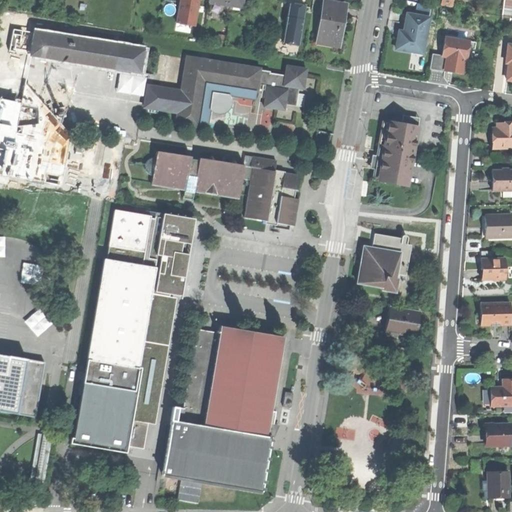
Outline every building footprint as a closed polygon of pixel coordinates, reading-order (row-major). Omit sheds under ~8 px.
[(180,0),(177,23),(195,26),(200,0),(180,0)] [(209,0),(209,3),(242,8),(242,0),(209,0)] [(511,0),(503,0),(503,9),(511,9),(511,0)] [(318,38),(339,42),(342,28),(340,28),(341,24),(342,19),(343,20),(345,6),(324,2),(318,38)] [(284,42),(299,45),(306,7),(291,4),(284,42)] [(396,49),(423,54),(429,18),(407,14),(405,22),(404,31),(402,31),(400,38),(397,38),(396,49)] [(116,45),(33,32),(29,55),(47,57),(112,68),(116,45)] [(338,47),(339,42),(318,38),(317,43),(338,47)] [(432,54),(430,69),(438,70),(445,71),(445,67),(452,68),(451,72),(462,74),(464,60),(465,52),(467,53),(468,41),(444,38),(442,55),(432,54)] [(475,42),(468,41),(467,53),(474,54),(475,42)] [(143,49),(116,45),(112,68),(139,72),(143,49)] [(44,82),(47,57),(29,55),(21,106),(39,109),(44,82)] [(175,112),(173,123),(196,127),(200,98),(203,83),(254,91),(255,88),(258,68),(184,56),(179,90),(175,112)] [(269,70),(258,68),(255,88),(264,90),(261,107),(281,110),(282,104),(293,106),(296,88),(302,89),(306,69),(285,65),(283,75),(268,73),(269,70)] [(155,109),(175,112),(179,90),(145,84),(141,106),(148,107),(148,111),(155,113),(155,109)] [(37,123),(39,109),(21,106),(19,120),(37,123)] [(400,115),(399,124),(415,127),(417,118),(400,115)] [(399,124),(381,121),(376,150),(371,179),(405,185),(409,159),(406,158),(406,155),(409,156),(410,148),(411,149),(415,127),(399,124)] [(511,121),(505,122),(499,122),(499,127),(494,127),(489,127),(489,147),(511,146),(511,121)] [(146,148),(145,156),(154,157),(156,150),(146,148)] [(149,174),(152,176),(151,182),(184,187),(183,190),(182,197),(192,199),(193,192),(194,189),(238,196),(240,179),(249,181),(251,167),(251,166),(250,165),(235,163),(235,161),(229,160),(229,163),(213,160),(214,157),(207,156),(206,158),(199,157),(199,160),(190,159),(191,155),(156,150),(154,157),(149,158),(147,160),(145,164),(145,167),(146,171),(149,174)] [(142,174),(152,176),(149,174),(146,171),(145,167),(145,164),(147,160),(149,158),(154,157),(145,156),(144,162),(143,165),(142,174)] [(251,157),(250,165),(251,166),(251,167),(274,171),(275,160),(251,157)] [(274,171),(251,167),(249,181),(243,218),(260,221),(261,216),(270,217),(270,223),(293,227),(297,199),(291,198),(292,190),(296,191),(299,175),(282,173),(281,178),(273,177),(274,171)] [(511,169),(491,170),(491,180),(492,191),(500,190),(511,190),(511,169)] [(152,176),(142,174),(141,182),(151,184),(151,182),(152,176)] [(151,185),(183,190),(184,187),(151,182),(151,184),(151,185)] [(237,199),(238,196),(194,189),(193,192),(237,199)] [(149,216),(113,210),(107,246),(110,247),(107,260),(105,260),(103,260),(73,441),(124,450),(125,446),(143,449),(147,421),(155,422),(168,346),(160,344),(168,297),(169,294),(173,270),(170,270),(174,241),(178,242),(181,221),(153,217),(153,219),(149,219),(149,216)] [(154,212),(153,217),(181,221),(178,242),(174,241),(170,270),(173,270),(169,294),(181,296),(194,219),(154,212)] [(482,224),(483,237),(511,235),(511,225),(509,225),(508,214),(482,214),(482,224)] [(398,238),(372,234),(369,251),(364,255),(360,255),(356,283),(381,286),(380,290),(394,292),(396,274),(404,276),(409,245),(404,244),(405,239),(405,236),(404,235),(401,235),(400,235),(399,236),(398,238)] [(504,259),(479,259),(479,268),(479,279),(503,279),(504,259)] [(175,298),(168,297),(160,344),(168,346),(175,298)] [(509,302),(478,303),(479,314),(480,314),(488,320),(489,324),(490,324),(490,326),(494,326),(499,326),(499,323),(509,323),(509,302)] [(402,309),(388,307),(386,319),(385,329),(395,330),(394,333),(415,336),(418,311),(405,309),(404,312),(401,312),(402,309)] [(25,318),(35,335),(48,328),(38,311),(25,318)] [(479,324),(489,324),(488,320),(480,314),(479,314),(479,324)] [(283,337),(220,327),(219,333),(195,329),(182,408),(180,422),(266,436),(268,423),(283,337)] [(0,412),(35,418),(44,364),(0,356),(0,412)] [(502,388),(490,388),(490,397),(491,406),(511,405),(511,379),(506,380),(506,387),(502,388)] [(272,424),(268,423),(266,436),(180,422),(182,408),(177,407),(175,421),(170,420),(161,475),(261,491),(272,424)] [(486,437),(486,446),(507,445),(506,434),(509,434),(509,424),(485,425),(486,437)] [(50,437),(37,435),(26,504),(39,506),(50,437)] [(494,497),(500,497),(500,494),(506,494),(505,473),(485,473),(486,483),(488,483),(488,497),(494,497)]
